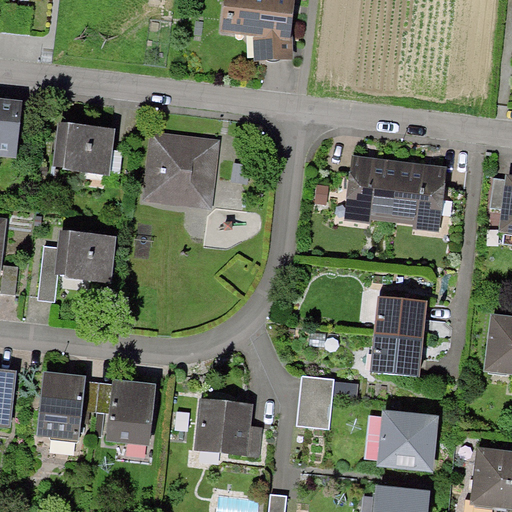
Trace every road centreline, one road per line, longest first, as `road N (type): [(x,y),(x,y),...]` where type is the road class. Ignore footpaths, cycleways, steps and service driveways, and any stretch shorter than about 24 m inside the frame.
road 1 (residential): [(0,334),(175,354),(244,326),(280,269),(299,115)]
road 2 (residential): [(0,79),(299,115)]
road 3 (residential): [(299,115),(511,138)]
